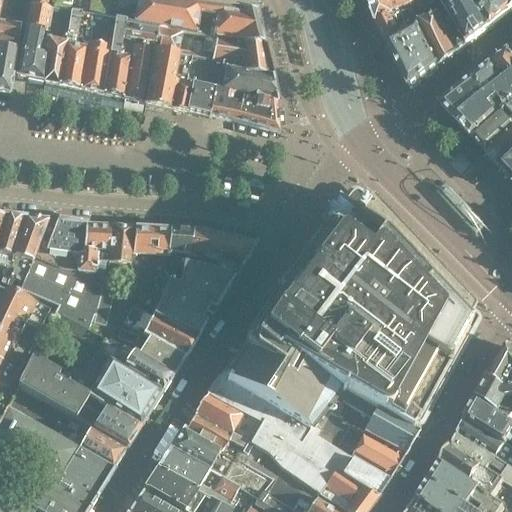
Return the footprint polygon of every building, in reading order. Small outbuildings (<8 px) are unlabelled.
[(49,0),(31,0),(30,6),(48,9),(49,0)] [(50,0),(49,9),(108,19),(111,0),(50,0)] [(111,0),(108,19),(115,21),(115,23),(158,30),(182,34),(196,37),(199,15),(214,18),(211,39),(216,40),(262,48),(256,22),(256,21),(255,21),(254,14),(201,6),(161,0),(111,0)] [(161,0),(201,6),(254,14),(254,13),(253,12),(250,0),(161,0)] [(368,0),(377,25),(394,18),(392,14),(428,0),(368,0)] [(438,0),(439,1),(447,14),(467,47),(468,46),(468,47),(476,40),(476,41),(477,40),(477,39),(491,28),(473,0),(438,0)] [(493,27),(509,15),(496,0),(473,0),(491,28),(492,29),(494,28),(493,27)] [(511,0),(496,0),(509,15),(511,12),(511,0)] [(51,10),(30,6),(28,17),(49,21),(51,10)] [(45,39),(42,56),(43,56),(43,58),(47,59),(43,83),(59,87),(71,14),(52,10),(48,33),(53,34),(51,41),(45,39)] [(394,18),(377,25),(378,26),(388,46),(403,38),(408,36),(405,30),(416,24),(409,11),(394,18)] [(71,14),(59,87),(80,91),(86,50),(87,46),(92,17),(71,14)] [(457,55),(467,47),(447,14),(439,18),(457,55)] [(417,24),(419,30),(439,69),(457,55),(439,18),(438,15),(417,24)] [(49,21),(28,17),(26,28),(47,33),(49,21)] [(87,46),(86,50),(80,91),(102,96),(109,56),(115,23),(115,21),(108,19),(92,17),(87,46)] [(20,26),(0,21),(0,35),(18,38),(20,26)] [(109,56),(102,96),(123,101),(132,48),(152,52),(152,51),(153,51),(154,46),(158,30),(115,23),(109,56)] [(18,66),(16,78),(43,83),(47,59),(43,58),(43,56),(42,56),(38,56),(44,33),(24,29),(18,66)] [(182,34),(158,30),(154,46),(153,51),(177,56),(182,34)] [(403,38),(388,46),(393,55),(392,55),(410,90),(439,69),(419,30),(408,36),(403,38)] [(0,47),(16,51),(18,39),(0,35),(0,47)] [(178,56),(191,59),(210,63),(211,64),(225,67),(224,71),(270,80),(262,48),(216,40),(205,38),(201,55),(178,52),(178,56)] [(0,94),(8,96),(14,63),(15,63),(17,51),(0,47),(0,94)] [(132,48),(123,101),(143,105),(152,52),(132,48)] [(152,51),(152,52),(143,105),(172,112),(178,84),(189,87),(191,74),(187,72),(191,59),(178,56),(177,56),(153,51),(152,51)] [(511,56),(510,54),(492,67),(506,83),(511,77),(511,56)] [(214,93),(219,94),(276,106),(271,80),(270,80),(224,71),(225,67),(211,64),(210,63),(191,59),(187,72),(191,74),(189,87),(191,87),(214,92),(214,93)] [(492,67),(475,81),(489,96),(506,83),(492,67)] [(461,118),(457,123),(472,139),(497,117),(496,116),(490,109),(498,102),(499,103),(500,102),(506,111),(511,106),(511,77),(506,83),(489,96),(461,118)] [(475,81),(445,104),(444,107),(444,109),(457,123),(461,118),(489,96),(475,81)] [(178,84),(172,112),(185,115),(191,87),(189,87),(178,84)] [(191,87),(185,115),(208,120),(214,93),(214,92),(191,87)] [(214,93),(208,120),(273,135),(276,132),(278,130),(276,106),(219,94),(214,93)] [(511,106),(506,111),(503,114),(511,125),(511,106)] [(497,117),(472,139),(486,153),(511,130),(511,125),(503,114),(501,112),(496,116),(497,117)] [(511,130),(486,153),(501,169),(511,158),(511,130)] [(511,158),(501,169),(511,181),(511,158)] [(444,183),(433,193),(474,237),(485,227),(444,183)] [(239,186),(236,199),(237,200),(250,203),(249,204),(254,205),(254,204),(259,205),(262,191),(239,186)] [(219,380),(219,381),(223,383),(309,434),(311,435),(316,441),(326,417),(335,405),(341,393),(376,413),(382,415),(384,416),(395,423),(395,425),(411,434),(412,434),(431,400),(431,399),(442,378),(443,378),(444,376),(451,364),(452,362),(452,361),(459,349),(460,348),(460,346),(467,334),(468,333),(468,331),(473,324),(471,315),(462,305),(461,304),(460,303),(444,287),(443,285),(442,284),(427,269),(425,267),(408,249),(408,248),(407,248),(390,230),(374,213),(373,212),(373,211),(372,210),(371,210),(358,196),(352,196),(348,201),(342,197),(340,198),(339,199),(338,197),(337,198),(356,212),(351,218),(359,224),(380,238),(380,239),(378,240),(367,255),(344,238),(342,237),(334,231),(333,230),(328,228),(327,229),(324,233),(273,299),(220,380),(219,380)] [(320,229),(324,233),(327,229),(328,228),(333,230),(334,231),(342,237),(344,238),(367,255),(378,240),(380,239),(380,238),(359,224),(351,218),(356,212),(337,198),(337,199),(336,199),(320,225),(322,226),(320,229)] [(4,218),(0,232),(0,267),(8,269),(12,259),(25,220),(4,218)] [(20,292),(26,277),(31,264),(32,264),(48,223),(25,220),(12,259),(8,269),(13,270),(7,286),(20,292)] [(31,264),(26,277),(20,292),(19,293),(57,309),(54,314),(87,332),(93,316),(94,317),(96,309),(98,301),(100,293),(102,286),(104,278),(105,274),(94,272),(95,254),(83,253),(85,227),(56,224),(48,223),(32,264),(31,264)] [(85,227),(83,253),(95,254),(94,272),(106,274),(108,254),(110,229),(108,228),(109,229),(104,229),(87,228),(87,227),(85,227)] [(110,229),(108,254),(106,274),(129,278),(131,258),(134,230),(110,229)] [(134,230),(131,258),(129,278),(167,285),(168,265),(167,260),(168,256),(167,255),(169,232),(134,230)] [(167,255),(168,256),(167,260),(168,265),(167,285),(178,287),(183,266),(185,267),(186,259),(193,232),(169,232),(167,255)] [(193,232),(186,259),(185,267),(214,273),(216,267),(232,270),(240,272),(240,271),(255,246),(194,233),(193,232)] [(167,285),(166,287),(144,282),(142,291),(160,299),(158,304),(142,297),(135,312),(152,319),(199,339),(212,317),(213,316),(213,315),(223,298),(224,298),(225,297),(225,296),(229,291),(228,290),(239,273),(240,273),(240,272),(232,270),(216,267),(214,273),(185,267),(183,266),(178,287),(167,285)] [(5,269),(0,283),(7,286),(13,270),(5,269)] [(116,281),(104,278),(102,286),(114,289),(116,281)] [(114,289),(102,286),(100,293),(112,296),(114,289)] [(53,315),(6,292),(0,289),(0,421),(5,412),(16,389),(31,360),(53,315)] [(112,296),(100,293),(98,301),(110,304),(112,296)] [(110,304),(98,301),(96,309),(109,312),(110,304)] [(109,312),(96,309),(94,317),(107,320),(109,312)] [(120,325),(142,336),(142,337),(148,340),(185,360),(197,340),(198,340),(199,339),(152,319),(128,310),(120,325)] [(107,320),(94,317),(92,325),(105,328),(107,320)] [(107,342),(137,357),(172,379),(174,376),(175,376),(185,360),(148,340),(116,324),(107,342)] [(95,356),(121,370),(141,382),(162,395),(163,393),(172,379),(137,357),(107,342),(104,340),(95,356)] [(510,393),(511,391),(511,349),(506,350),(490,379),(510,393)] [(67,365),(56,381),(88,399),(82,408),(99,419),(106,409),(140,431),(162,395),(141,382),(121,370),(95,356),(84,374),(84,375),(67,365)] [(16,389),(91,431),(123,450),(123,449),(127,452),(140,431),(106,409),(99,419),(82,408),(88,399),(56,381),(59,376),(31,360),(16,389)] [(510,393),(490,379),(478,401),(500,416),(509,401),(510,393)] [(206,398),(207,399),(242,419),(259,429),(250,445),(248,448),(266,458),(278,472),(319,499),(336,474),(342,477),(351,464),(316,441),(311,435),(309,434),(223,383),(219,381),(206,398)] [(511,391),(510,393),(509,401),(500,416),(511,423),(511,391)] [(326,417),(362,438),(403,460),(405,458),(416,439),(417,438),(417,437),(412,434),(411,434),(395,425),(395,423),(384,416),(382,415),(376,413),(341,393),(335,405),(326,417)] [(196,414),(194,416),(231,437),(232,436),(250,445),(259,429),(242,419),(207,399),(206,401),(206,403),(204,406),(202,406),(196,414)] [(506,447),(509,443),(511,445),(511,423),(500,416),(478,401),(466,422),(506,447)] [(0,449),(40,472),(35,480),(37,487),(23,508),(30,511),(89,511),(95,502),(113,473),(68,448),(5,412),(0,421),(0,449)] [(194,416),(184,433),(185,434),(184,435),(219,455),(221,456),(227,443),(243,452),(246,446),(231,437),(194,416)] [(326,417),(316,441),(351,464),(388,485),(403,460),(362,438),(326,417)] [(466,422),(459,438),(496,463),(498,460),(511,470),(511,450),(507,447),(506,447),(466,422)] [(113,473),(125,455),(88,434),(88,435),(78,429),(68,448),(113,473)] [(184,433),(170,453),(208,474),(259,498),(271,483),(219,456),(219,455),(184,435),(185,434),(184,433)] [(459,438),(453,451),(487,474),(492,468),(504,476),(501,482),(506,485),(511,489),(511,470),(498,460),(496,463),(459,438)] [(290,511),(339,511),(319,499),(278,472),(266,458),(248,448),(247,447),(238,463),(272,483),(262,495),(290,511)] [(453,451),(442,467),(494,502),(506,485),(501,482),(487,474),(453,451)] [(170,454),(160,471),(198,491),(197,493),(228,509),(238,489),(220,480),(212,494),(200,487),(208,474),(170,453),(169,453),(170,454)] [(351,464),(342,477),(341,478),(376,502),(388,485),(351,464)] [(505,511),(507,511),(494,502),(442,467),(419,502),(432,511),(505,511)] [(146,490),(144,492),(145,493),(146,492),(179,511),(178,511),(209,511),(214,503),(197,493),(198,491),(160,471),(158,470),(157,472),(159,472),(147,489),(146,488),(145,490),(146,490)] [(336,474),(319,499),(339,511),(369,511),(376,502),(341,478),(342,477),(336,474)] [(290,511),(262,495),(249,511),(250,511),(290,511)] [(134,508),(130,511),(169,511),(168,511),(141,496),(134,507),(134,508)] [(0,511),(30,511),(23,508),(0,497),(0,511)] [(432,511),(419,502),(416,506),(417,507),(412,511),(432,511)] [(231,511),(214,503),(209,511),(231,511)]
